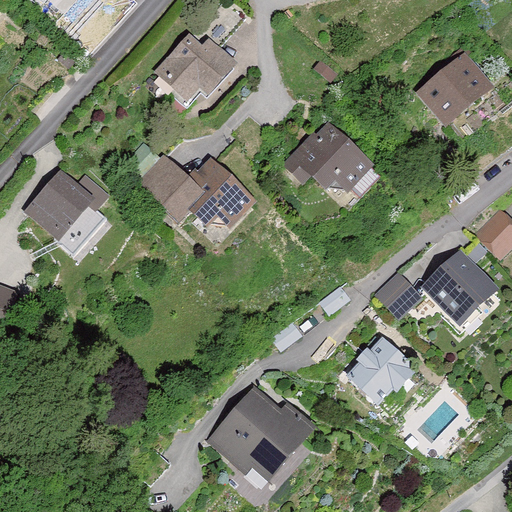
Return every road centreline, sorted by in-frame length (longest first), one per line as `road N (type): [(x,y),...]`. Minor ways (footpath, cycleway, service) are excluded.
road 1 (residential): [(511,179),(353,313),(289,359),(262,367)]
road 2 (residential): [(0,180),(161,0)]
road 3 (residential): [(231,126),(269,89),(259,0)]
